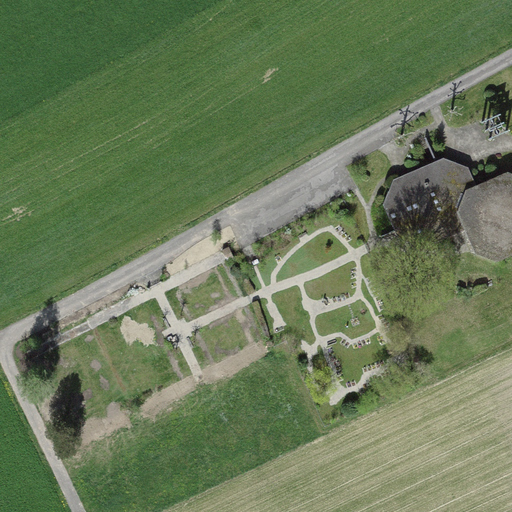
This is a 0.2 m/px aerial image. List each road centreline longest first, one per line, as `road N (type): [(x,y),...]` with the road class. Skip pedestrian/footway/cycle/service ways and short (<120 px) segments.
road 1 (unclassified): [(329,159),(5,337),(2,349),(76,511)]
road 2 (residential): [(511,60),(329,159)]
